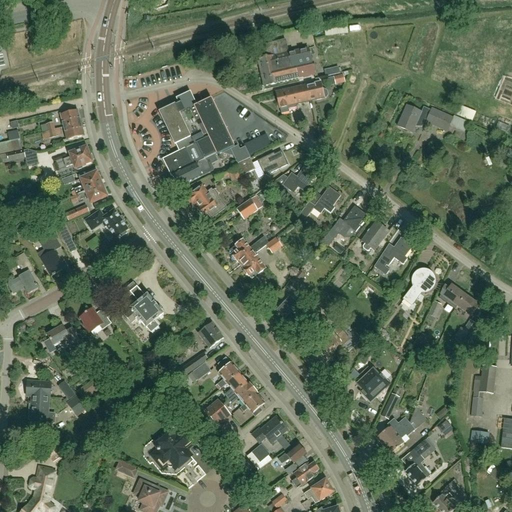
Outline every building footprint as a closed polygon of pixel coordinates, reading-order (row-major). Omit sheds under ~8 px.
[(326,37),(348,34),(347,26),(324,29),(326,37)] [(299,79),(295,63),(292,64),(289,54),(286,40),(264,45),(266,53),(264,53),(266,59),(260,60),(267,87),(299,79)] [(289,54),(292,64),(295,63),(299,79),(315,75),(309,49),(289,54)] [(328,70),(329,77),(340,74),(339,68),(328,70)] [(346,84),(343,75),(334,77),(336,86),(346,84)] [(321,82),(306,86),(308,96),(310,95),(312,102),(325,99),(325,98),(328,95),(327,92),(323,90),(321,82)] [(296,105),(312,102),(310,95),(308,96),(306,86),(276,93),(280,109),(281,115),(290,113),(289,110),(297,108),(296,105)] [(195,165),(195,164),(213,155),(213,156),(216,154),(217,155),(221,153),(222,153),(234,157),(237,164),(250,157),(245,147),(240,149),(238,146),(235,147),(212,99),(195,107),(190,96),(180,101),(181,103),(160,113),(175,145),(176,144),(180,152),(163,160),(172,176),(195,165)] [(474,120),(478,111),(461,104),(457,114),(474,120)] [(447,132),(453,119),(432,110),(431,111),(424,108),(421,113),(407,106),(398,127),(413,134),(416,125),(422,128),(425,121),(427,121),(426,123),(447,132)] [(61,115),(64,128),(81,123),(78,111),(61,115)] [(460,119),(455,129),(465,133),(469,123),(461,119),(460,119)] [(48,131),(55,129),(54,123),(42,126),(43,132),(48,131)] [(84,136),(81,123),(64,128),(67,140),(84,136)] [(50,139),(57,137),(55,129),(48,131),(50,139)] [(8,134),(12,152),(26,150),(24,139),(20,139),(18,132),(8,134)] [(53,143),(54,150),(64,147),(63,141),(53,143)] [(93,163),(93,162),(94,160),(92,155),(90,155),(87,147),(69,154),(71,158),(64,160),(67,167),(73,165),(75,170),(76,169),(78,171),(82,169),(83,167),(93,163)] [(0,164),(26,158),(24,151),(0,155),(0,164)] [(253,165),(250,159),(237,164),(244,175),(255,170),(256,171),(261,168),(265,176),(288,165),(282,152),(275,156),(274,154),(258,162),(253,165)] [(149,171),(160,167),(155,154),(149,156),(151,160),(146,161),(149,171)] [(172,177),(173,177),(179,188),(210,172),(211,169),(208,164),(215,160),(213,156),(213,155),(195,164),(195,165),(172,176),(172,177)] [(241,176),(236,165),(213,175),(216,182),(228,176),(231,181),(241,176)] [(316,176),(304,168),(297,178),(292,174),(288,179),(284,176),(278,180),(280,182),(276,186),(283,195),(287,190),(293,194),(298,188),(306,194),(310,188),(308,187),(316,176)] [(74,190),(77,196),(102,185),(97,173),(81,179),(84,187),(82,188),(81,187),(74,190)] [(62,180),(65,186),(75,182),(73,176),(62,180)] [(77,196),(79,201),(86,198),(86,197),(88,196),(91,204),(107,197),(102,185),(77,196)] [(192,196),(186,200),(191,206),(193,205),(198,211),(197,213),(200,216),(202,217),(203,218),(207,215),(211,220),(226,208),(217,196),(218,195),(215,191),(213,192),(212,191),(207,194),(202,187),(191,195),(192,196)] [(320,215),(324,209),(331,214),(335,208),(333,207),(341,197),(329,188),(315,207),(309,203),(300,215),(303,219),(305,221),(313,210),(320,215)] [(498,201),(508,200),(507,190),(498,190),(498,201)] [(237,210),(244,220),(258,211),(251,201),(237,210)] [(66,215),(69,222),(89,213),(86,206),(66,215)] [(337,223),(329,233),(334,237),(341,229),(343,231),(347,234),(351,229),(356,233),(360,227),(359,226),(367,216),(355,207),(343,223),(344,223),(341,227),(337,223)] [(120,236),(121,238),(127,234),(126,232),(128,230),(115,210),(104,217),(100,211),(85,221),(92,231),(102,225),(104,228),(106,227),(115,239),(120,236)] [(365,245),(364,246),(363,247),(364,249),(367,252),(369,251),(371,249),(375,252),(389,232),(376,223),(362,242),(365,245)] [(58,229),(65,243),(72,239),(65,226),(58,229)] [(38,255),(40,259),(51,277),(64,269),(54,252),(61,248),(54,236),(40,244),(44,251),(38,255)] [(236,247),(230,252),(232,255),(232,256),(232,258),(234,262),(237,262),(238,262),(241,266),(257,254),(266,246),(269,244),(264,238),(250,249),(243,241),(236,247)] [(269,244),(266,246),(273,255),(282,247),(276,239),(269,244)] [(389,272),(383,268),(387,262),(390,265),(394,259),(403,265),(408,259),(405,258),(413,247),(401,239),(393,249),(389,255),(384,252),(374,268),(386,276),(389,272)] [(13,294),(25,287),(29,294),(38,289),(29,273),(34,270),(24,254),(15,259),(24,275),(20,277),(20,278),(14,281),(12,277),(9,279),(10,283),(8,284),(13,294)] [(257,254),(241,266),(244,269),(243,270),(244,271),(243,273),(246,276),(248,276),(249,277),(252,280),(258,275),(266,269),(257,258),(259,256),(257,254)] [(267,269),(254,279),(258,285),(271,274),(267,269)] [(297,286),(305,276),(300,271),(291,282),(297,286)] [(412,306),(422,293),(424,293),(427,293),(429,292),(431,290),(433,288),(434,286),(435,284),(435,281),(435,279),(434,277),(432,275),(430,273),(428,272),(426,271),(423,271),(421,271),(419,272),(417,274),(415,275),(414,278),(413,280),(413,282),(413,285),(414,287),(404,300),(412,306)] [(133,282),(119,294),(123,300),(128,296),(129,297),(133,295),(138,301),(135,303),(136,305),(131,310),(132,311),(125,316),(131,324),(138,318),(147,329),(148,328),(151,333),(159,327),(155,322),(164,315),(145,292),(143,294),(133,282)] [(455,310),(458,307),(465,296),(452,286),(444,297),(446,298),(444,301),(455,310)] [(318,307),(327,315),(339,303),(330,295),(318,307)] [(275,310),(283,318),(285,319),(292,312),(294,314),(299,309),(297,307),(298,306),(288,296),(275,310)] [(465,296),(458,307),(471,317),(479,306),(465,296)] [(435,302),(429,316),(436,319),(442,306),(435,302)] [(99,327),(102,331),(112,324),(101,310),(96,314),(92,309),(86,313),(86,314),(80,318),(85,324),(83,325),(90,334),(99,327)] [(470,321),(464,330),(461,328),(456,337),(465,343),(470,336),(477,325),(470,321)] [(210,349),(224,339),(213,324),(199,334),(210,349)] [(50,339),(44,343),(49,352),(55,349),(54,346),(66,339),(70,347),(79,342),(72,329),(67,332),(63,327),(48,335),(50,339)] [(332,332),(319,343),(328,354),(341,343),(343,346),(350,340),(339,327),(333,332),(332,332)] [(425,349),(429,339),(420,335),(416,345),(425,349)] [(184,376),(208,360),(203,353),(180,370),(184,376)] [(228,384),(241,374),(232,364),(227,358),(218,365),(223,371),(220,374),(224,380),(215,387),(219,392),(228,384)] [(212,371),(206,363),(193,373),(199,381),(212,371)] [(479,393),(493,394),(496,369),(483,367),(479,393)] [(371,403),(390,385),(388,382),(380,373),(379,375),(374,370),(372,372),(368,368),(360,376),(363,380),(357,385),(362,390),(360,392),(371,403)] [(229,399),(229,400),(248,383),(241,374),(228,384),(232,389),(225,395),(229,399)] [(66,405),(67,404),(70,401),(69,401),(76,396),(65,381),(58,387),(61,390),(61,391),(67,399),(63,402),(66,405)] [(100,389),(94,381),(78,393),(84,401),(100,389)] [(41,397),(50,398),(51,398),(51,384),(28,382),(27,397),(35,398),(35,404),(41,404),(41,397)] [(240,398),(245,405),(258,394),(249,383),(249,384),(248,383),(229,400),(233,404),(240,398)] [(170,392),(175,397),(179,401),(187,395),(182,390),(178,386),(176,387),(175,386),(170,392)] [(400,398),(397,397),(400,391),(395,388),(385,409),(393,412),(400,398)] [(249,409),(256,417),(263,412),(260,409),(266,404),(258,394),(245,405),(240,409),(244,413),(249,409)] [(49,414),(50,398),(41,397),(41,404),(35,404),(32,403),(32,412),(29,412),(28,420),(31,421),(55,423),(55,414),(49,414)] [(76,397),(70,401),(67,404),(74,414),(84,407),(76,397)] [(219,401),(214,405),(227,420),(231,416),(219,401)] [(227,420),(214,405),(210,408),(223,424),(227,420)] [(219,427),(223,424),(210,408),(206,412),(219,427)] [(417,409),(410,424),(415,431),(427,421),(417,409)] [(106,423),(97,411),(92,415),(101,427),(106,423)] [(206,431),(213,425),(205,415),(198,421),(206,431)] [(272,444),(288,431),(277,417),(261,430),(259,428),(252,434),(259,444),(266,438),(272,444)] [(384,448),(410,425),(410,424),(405,419),(398,425),(394,420),(388,425),(390,428),(377,439),(384,448)] [(441,426),(447,433),(452,429),(445,421),(441,426)] [(415,431),(410,425),(384,448),(391,456),(405,444),(401,440),(406,436),(407,438),(415,431)] [(174,467),(177,470),(192,457),(187,451),(196,443),(183,427),(175,434),(177,436),(176,437),(173,435),(159,447),(161,451),(156,455),(156,459),(162,467),(167,467),(168,467),(174,468),(174,467)] [(65,456),(58,445),(55,441),(44,448),(47,452),(54,463),(65,456)] [(412,467),(405,473),(417,487),(427,479),(430,476),(420,464),(424,461),(420,457),(431,448),(425,441),(410,454),(415,461),(410,465),(412,467)] [(252,453),(260,463),(270,455),(262,445),(252,453)] [(308,461),(304,457),(307,455),(306,454),(306,452),(305,450),(303,450),(299,446),(287,455),(286,454),(279,460),(282,464),(290,459),(294,465),(286,471),(289,476),(308,461)] [(115,471),(134,479),(139,469),(120,461),(115,471)] [(307,468),(305,466),(294,474),(297,478),(293,481),(297,487),(301,485),(302,486),(308,482),(317,475),(315,473),(319,470),(314,463),(307,468)] [(47,500),(52,477),(53,471),(38,467),(36,474),(35,479),(34,481),(32,481),(30,483),(31,486),(33,487),(32,489),(37,490),(36,498),(24,511),(37,511),(40,509),(43,511),(53,511),(55,511),(54,508),(46,501),(47,500)] [(506,475),(497,468),(490,476),(500,484),(506,475)] [(260,482),(253,474),(249,478),(255,487),(260,482)] [(308,492),(305,494),(309,500),(312,498),(316,504),(323,500),(325,499),(325,498),(329,496),(330,496),(331,494),(334,492),(333,491),(333,489),(332,487),(330,486),(326,480),(308,492)] [(162,506),(168,493),(141,481),(136,494),(143,497),(141,502),(145,503),(142,511),(145,511),(156,511),(160,505),(162,506)] [(440,511),(452,511),(455,510),(444,498),(449,494),(445,490),(438,496),(440,498),(433,504),(440,511)] [(270,511),(273,511),(277,510),(288,502),(282,495),(272,503),(273,504),(268,508),(270,511)] [(339,511),(338,508),(332,510),(330,503),(317,511),(339,511)]
